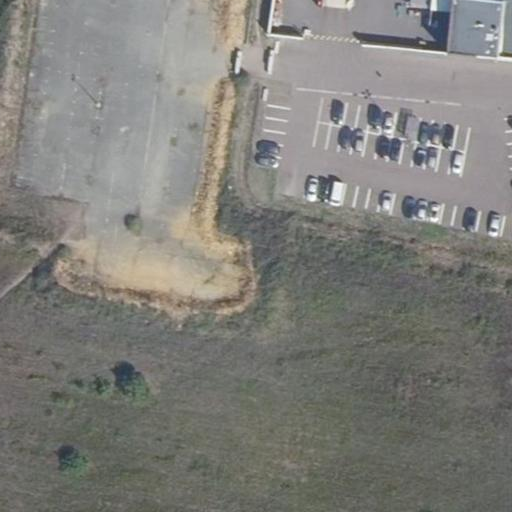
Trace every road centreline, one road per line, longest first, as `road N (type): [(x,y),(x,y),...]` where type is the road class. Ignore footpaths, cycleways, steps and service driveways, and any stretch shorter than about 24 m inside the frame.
road 1 (track): [(511,271),(261,220),(243,205),(236,150),(260,0)]
road 2 (unknown): [(234,55),(211,275)]
